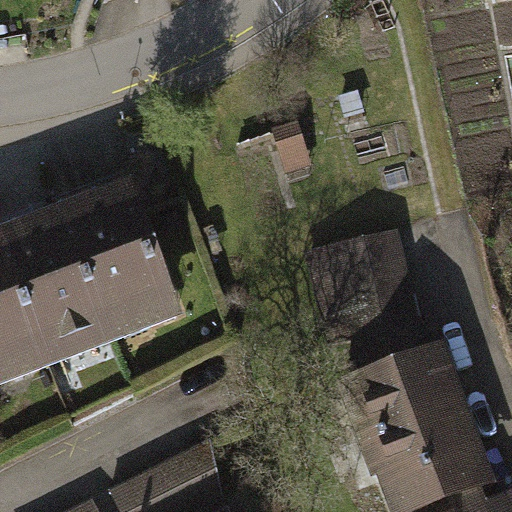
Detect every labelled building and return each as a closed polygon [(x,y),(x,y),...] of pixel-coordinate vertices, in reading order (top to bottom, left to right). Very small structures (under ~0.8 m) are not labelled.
[(274,130),(286,173),(313,166),(301,122),(274,130)] [(134,179),(68,204),(120,342),(187,317),(134,179)] [(68,204),(0,230),(0,232),(52,367),(120,342),(68,204)] [(180,213),(159,221),(165,235),(186,227),(180,213)] [(0,232),(0,386),(52,367),(0,232)] [(399,237),(308,254),(329,346),(351,342),(360,375),(428,351),(399,237)] [(360,375),(340,382),(374,480),(381,477),(397,511),(429,511),(486,492),(501,485),(449,344),(428,351),(360,375)] [(212,440),(112,493),(121,511),(199,511),(225,500),(212,440)] [(486,492),(429,511),(511,511),(511,492),(492,502),(486,492)] [(98,511),(93,501),(70,511),(98,511)]
